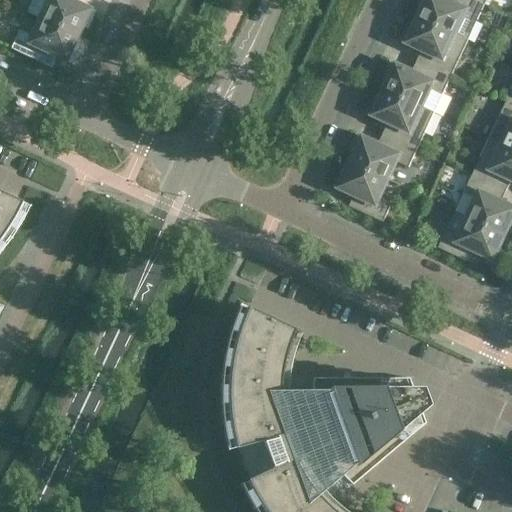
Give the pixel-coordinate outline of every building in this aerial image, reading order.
[(68,0),(33,0),(27,13),(39,18),(77,36),(82,25),(86,27),(92,13),(89,11),(89,10),(68,0)] [(468,41),(485,5),(475,0),(455,0),(454,2),(453,2),(453,3),(447,0),(421,0),(419,5),(423,7),(418,18),(468,41)] [(72,46),(77,36),(39,18),(31,36),(19,30),(10,49),(45,65),(47,62),(52,60),(54,56),(65,61),(66,60),(70,62),(76,48),(72,46)] [(468,41),(418,18),(413,28),(409,26),(403,40),(407,42),(406,43),(429,54),(429,55),(430,55),(426,64),(425,63),(424,64),(418,61),(418,62),(451,77),(468,41)] [(434,113),(451,77),(418,62),(424,65),(424,66),(425,66),(421,75),(420,74),(419,75),(396,64),(396,66),(392,64),(385,78),(389,80),(384,90),(434,113)] [(434,113),(384,90),(379,101),(375,99),(369,113),(373,115),(372,116),(395,127),(395,128),(396,128),(392,137),(391,136),(391,137),(384,134),(418,150),(434,113)] [(511,105),(507,103),(490,139),(511,149),(511,105)] [(409,168),(418,150),(384,134),(384,135),(390,138),(391,139),(387,148),(386,147),(385,148),(363,137),(362,138),(358,137),(352,150),(356,152),(351,163),(389,180),(397,162),(409,168)] [(511,149),(490,139),(473,175),(500,188),(501,187),(499,187),(503,178),(505,178),(511,180),(511,149)] [(389,180),(351,163),(346,173),(342,171),(335,185),(339,187),(339,188),(361,199),(361,200),(362,201),(358,209),(357,209),(356,210),(383,223),(392,204),(380,199),(389,180)] [(499,189),(500,188),(473,175),(456,211),(468,217),(506,235),(511,225),(511,206),(495,199),(495,198),(494,197),(498,189),(499,189)] [(0,193),(0,238),(2,236),(6,231),(9,226),(12,221),(15,216),(18,210),(21,204),(21,203),(0,193)] [(501,246),(506,235),(468,217),(459,235),(447,230),(439,249),(466,261),(467,260),(466,259),(470,250),(471,251),(471,250),(494,261),(495,260),(499,262),(505,248),(501,246)] [(333,511),(332,510),(326,505),(321,500),(318,497),(343,476),(347,481),(352,486),(354,484),(353,484),(368,472),(370,471),(369,470),(381,460),(381,461),(426,424),(422,413),(429,407),(422,389),(413,389),(409,379),(313,379),(312,385),(312,392),(280,392),(280,384),(281,380),(281,377),(282,369),(283,365),(285,357),(287,350),(290,343),(292,335),(294,332),(300,335),(301,333),(248,309),(248,310),(246,316),(243,321),(241,327),(239,333),(237,339),(236,345),(234,351),(233,357),(232,362),(231,367),(231,372),(230,377),(230,382),(229,393),(229,398),(230,404),(230,410),(230,417),(231,423),(232,429),(233,436),(235,442),(236,448),(236,449),(263,442),(273,470),(248,481),(249,482),(252,488),(255,493),(258,499),(261,504),(264,510),(266,511),(333,511)]
